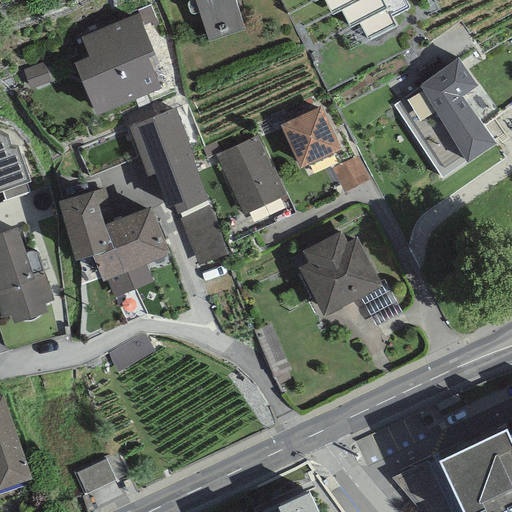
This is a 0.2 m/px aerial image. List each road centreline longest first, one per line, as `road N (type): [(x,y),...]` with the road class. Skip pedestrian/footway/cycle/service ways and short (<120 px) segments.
road 1 (residential): [(0,369),(74,353),(143,324),(174,327),(254,367),(297,442)]
road 2 (primary): [(511,340),(315,434)]
road 3 (primary): [(297,442),(149,511)]
